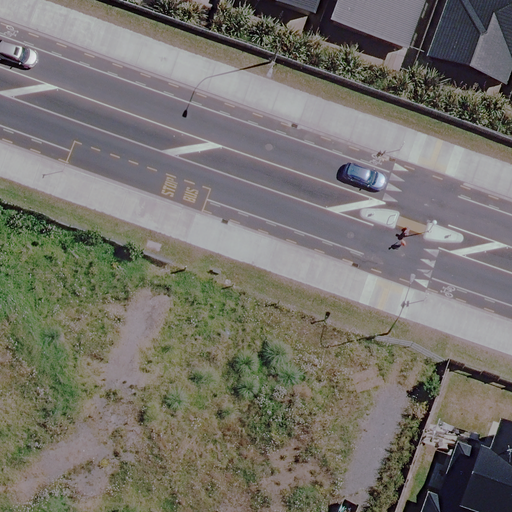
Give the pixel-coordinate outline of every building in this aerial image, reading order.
[(255,0),(326,24),(334,0),(255,0)] [(334,0),(326,24),(410,53),(428,0),(334,0)] [(511,0),(450,0),(430,61),(508,88),(511,76),(511,0)] [(0,511),(7,511),(0,496),(0,462),(22,452),(18,444),(92,408),(36,294),(0,311),(0,511)] [(213,463),(228,454),(243,482),(233,487),(246,510),(256,505),(260,511),(310,511),(348,491),(344,483),(365,471),(334,415),(312,427),(285,379),(209,422),(217,434),(202,443),(213,463)] [(511,511),(511,494),(511,497),(462,481),(451,511),(511,511)]
